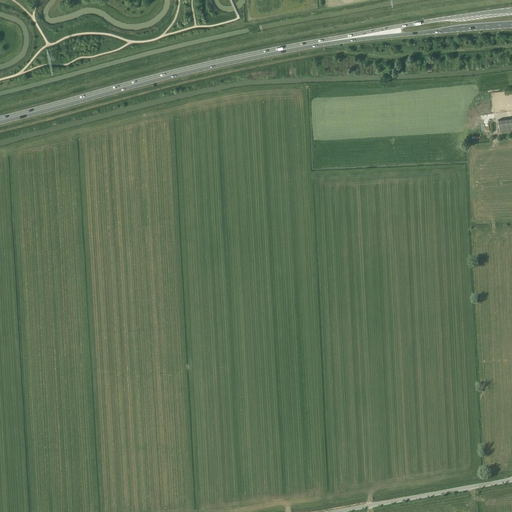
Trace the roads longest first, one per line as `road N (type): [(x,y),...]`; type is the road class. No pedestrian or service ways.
road 1 (primary): [(316,43),(0,120)]
road 2 (primary): [(511,10),(316,43)]
road 3 (primary): [(316,43),(511,26)]
road 4 (unclassified): [(352,511),(511,484)]
